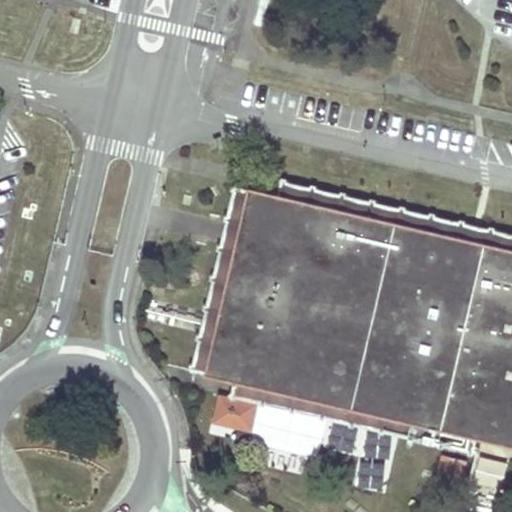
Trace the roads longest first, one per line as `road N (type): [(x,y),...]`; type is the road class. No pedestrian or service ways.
road 1 (unclassified): [(133,400),(119,279),(183,0)]
road 2 (unclassified): [(128,0),(38,375)]
